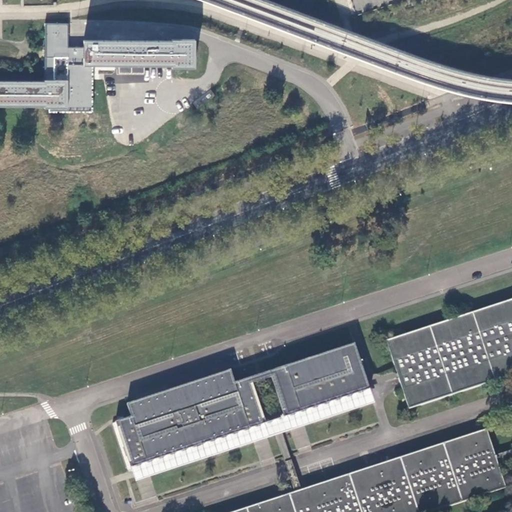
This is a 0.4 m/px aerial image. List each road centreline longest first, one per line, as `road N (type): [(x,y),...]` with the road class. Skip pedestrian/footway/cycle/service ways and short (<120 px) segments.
road 1 (unclassified): [(106,511),(77,422),(86,395),(511,257)]
road 2 (secondary): [(0,301),(491,116),(511,100)]
